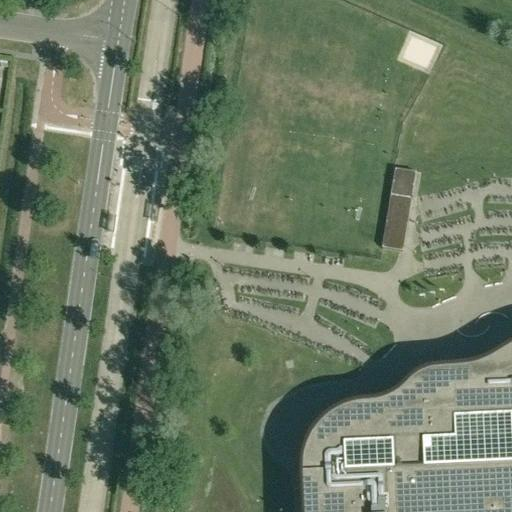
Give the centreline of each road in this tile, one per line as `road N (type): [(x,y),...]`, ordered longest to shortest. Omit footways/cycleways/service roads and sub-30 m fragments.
road 1 (residential): [(128,511),(200,0)]
road 2 (tertiary): [(49,511),(119,41)]
road 3 (unclassified): [(119,41),(0,23)]
